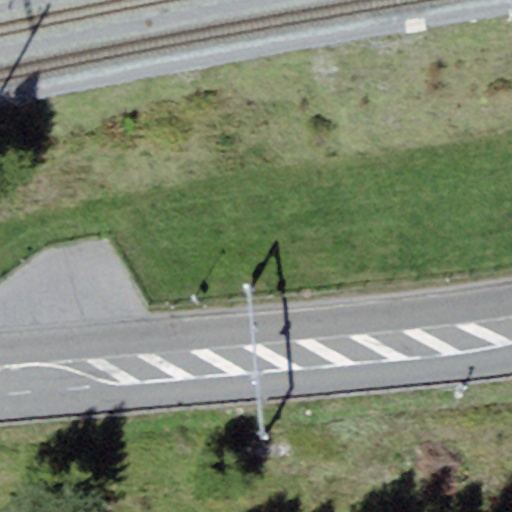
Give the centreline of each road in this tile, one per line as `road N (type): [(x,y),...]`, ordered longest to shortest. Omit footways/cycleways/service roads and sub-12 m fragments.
road 1 (primary): [(511,218),(192,255),(0,289)]
road 2 (tertiary): [(0,381),(511,333)]
